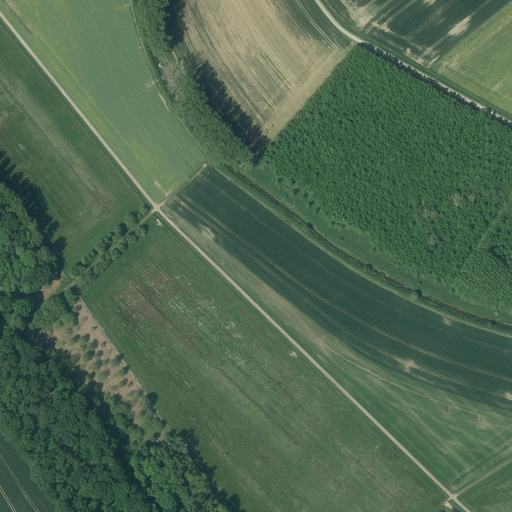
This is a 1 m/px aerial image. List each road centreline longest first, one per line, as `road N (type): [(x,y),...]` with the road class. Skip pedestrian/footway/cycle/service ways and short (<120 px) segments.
road 1 (track): [(466,511),(161,210),(0,12)]
road 2 (track): [(14,337),(213,166),(336,261),(422,306),(511,338)]
road 3 (track): [(0,180),(231,511)]
road 4 (track): [(148,511),(97,418),(0,327)]
road 5 (track): [(511,127),(356,42),(316,0)]
